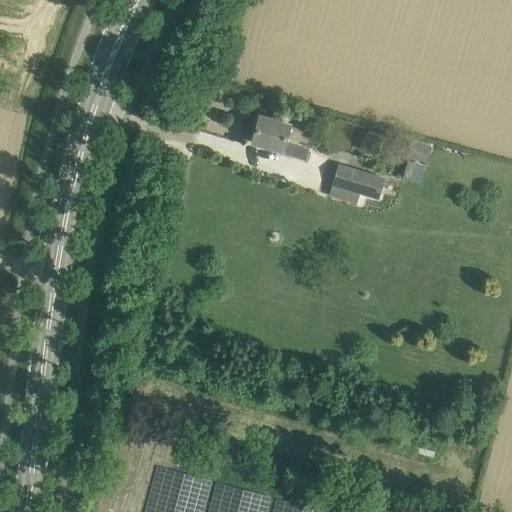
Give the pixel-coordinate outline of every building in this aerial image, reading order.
[(291,126),(279,122),(260,117),(252,143),(284,151),(287,142),(305,147),(309,132),(291,126)] [(382,137),(365,132),(360,150),(377,155),(382,137)] [(431,146),(412,141),(408,158),(426,163),(431,146)] [(398,175),(415,181),(421,164),(404,158),(398,175)] [(357,206),(360,192),(379,198),(384,178),(338,165),(329,196),(357,206)] [(397,332),(401,339),(411,334),(407,327),(397,332)]
